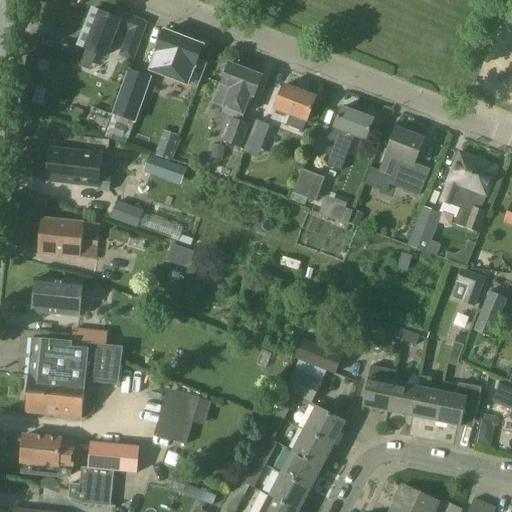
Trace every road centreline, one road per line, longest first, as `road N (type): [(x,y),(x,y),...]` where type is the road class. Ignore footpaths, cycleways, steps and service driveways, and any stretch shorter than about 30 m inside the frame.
road 1 (unclassified): [(511,137),(158,0)]
road 2 (residential): [(342,511),(363,472),(380,454),(399,449),(511,475)]
